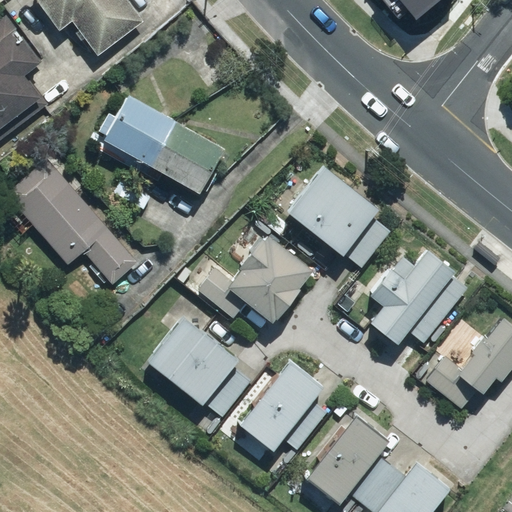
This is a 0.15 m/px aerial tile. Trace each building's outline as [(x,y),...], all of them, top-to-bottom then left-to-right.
[(150,16),(136,0),(47,0),(69,26),(80,17),(108,51),(150,16)] [(401,0),(416,18),(439,0),(401,0)] [(0,18),(0,132),(51,95),(33,72),(49,60),(12,10),(0,18)] [(236,145),(134,91),(111,134),(117,138),(111,149),(165,177),(170,168),(212,190),(236,145)] [(333,156),(297,204),(352,245),(388,197),(333,156)] [(140,257),(58,163),(16,200),(70,261),(88,245),(116,277),(140,257)] [(313,270),(266,231),(261,237),(246,225),(222,253),(238,266),(226,279),(212,268),(194,290),(227,318),(247,294),(274,317),(313,270)] [(400,341),(457,270),(431,249),(408,278),(392,265),(371,292),(385,303),(372,319),(400,341)] [(469,327),(429,375),(466,406),(487,381),(491,384),(502,372),(507,375),(511,369),(511,307),(484,341),(469,327)] [(247,352),(192,308),(153,357),(208,401),(247,352)] [(334,379),(299,351),(245,418),(280,446),(334,379)] [(396,430),(363,406),(313,475),(346,500),(396,430)] [(427,511),(451,482),(418,456),(375,511),(427,511)]
